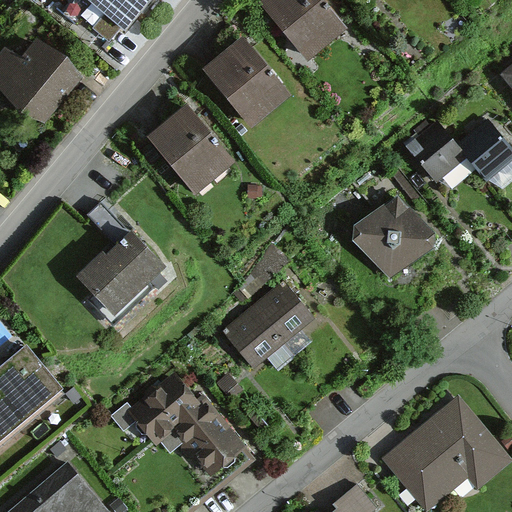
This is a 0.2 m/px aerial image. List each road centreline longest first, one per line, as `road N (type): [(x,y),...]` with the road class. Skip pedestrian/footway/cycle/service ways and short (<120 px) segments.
road 1 (residential): [(206,0),(0,248)]
road 2 (residential): [(257,511),(475,336)]
